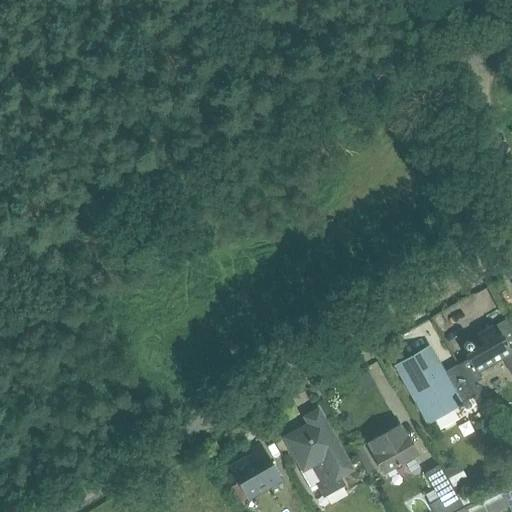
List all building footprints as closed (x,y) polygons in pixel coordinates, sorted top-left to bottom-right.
[(474,376),(509,356),(491,325),(456,346),(474,376)] [(426,425),(462,405),(429,346),(393,366),(426,425)] [(332,482),(354,470),(317,407),(276,430),(301,475),(321,463),(332,482)] [(381,477),(417,457),(398,424),(362,444),(381,477)] [(246,502),(280,481),(260,448),(226,469),(246,502)] [(467,485),(460,470),(443,478),(436,465),(423,472),(432,489),(422,494),(431,511),(441,511),(459,503),(453,492),(467,485)]
